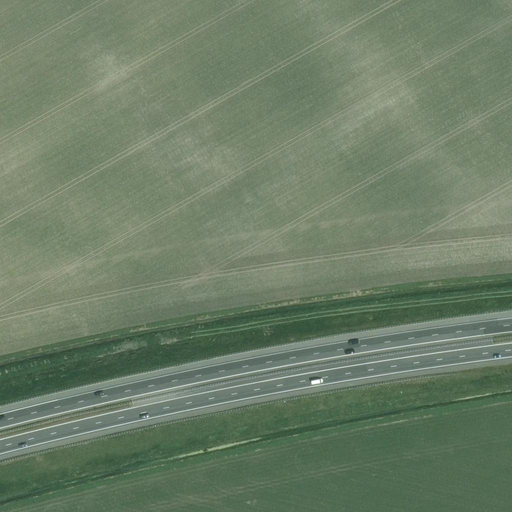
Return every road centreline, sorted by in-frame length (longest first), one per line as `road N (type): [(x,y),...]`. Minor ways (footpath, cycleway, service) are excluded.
road 1 (motorway): [(0,447),(321,377),(511,350)]
road 2 (motorway): [(511,320),(224,365),(0,414)]
